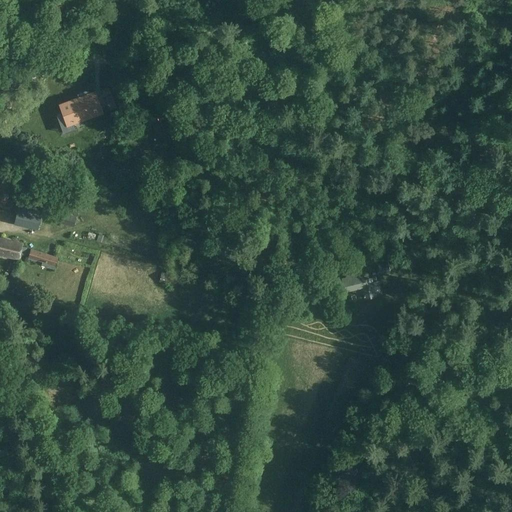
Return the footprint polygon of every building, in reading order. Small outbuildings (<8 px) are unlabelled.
[(88,90),(81,93),(77,94),(78,96),(78,97),(60,104),(63,112),(68,125),(73,123),(74,123),(102,112),(94,91),(89,93),(88,90)] [(116,107),(111,94),(105,97),(110,109),(116,107)] [(157,123),(153,125),(158,136),(166,132),(157,114),(154,115),(157,123)] [(0,200),(7,202),(12,182),(0,179),(0,200)] [(61,211),(57,222),(73,226),(76,215),(61,211)] [(0,236),(0,253),(19,258),(23,243),(0,236)] [(373,254),(372,245),(365,246),(366,255),(373,254)] [(28,257),(28,258),(36,261),(36,260),(42,262),(41,265),(54,269),(55,266),(58,257),(31,248),(28,257)] [(161,271),(159,282),(175,286),(177,275),(161,271)] [(346,278),(341,279),(344,292),(360,288),(363,299),(375,296),(371,278),(362,280),(360,274),(357,275),(357,272),(345,274),(346,278)]
